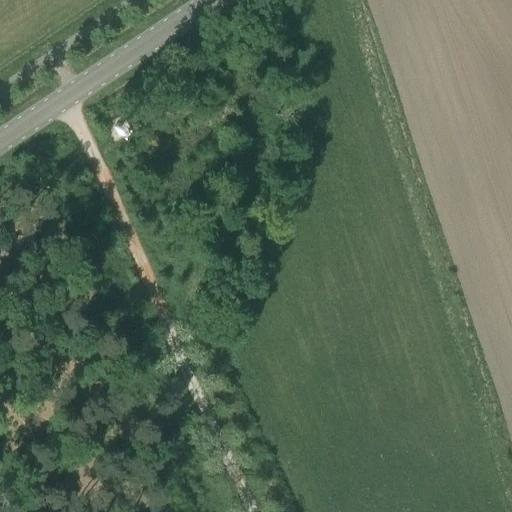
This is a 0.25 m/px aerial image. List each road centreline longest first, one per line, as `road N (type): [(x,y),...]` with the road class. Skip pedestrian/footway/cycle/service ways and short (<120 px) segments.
road 1 (track): [(252,511),(52,57)]
road 2 (secondary): [(0,144),(215,0)]
